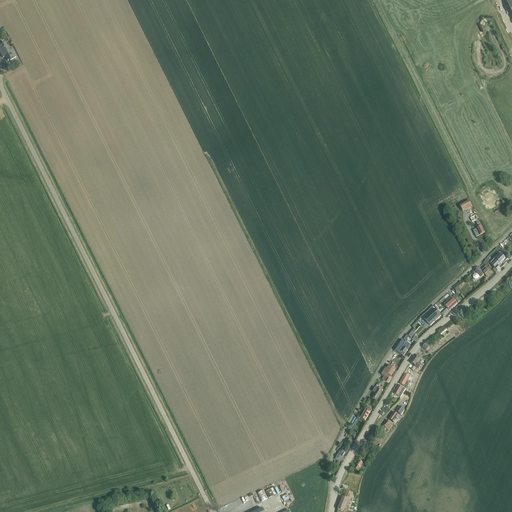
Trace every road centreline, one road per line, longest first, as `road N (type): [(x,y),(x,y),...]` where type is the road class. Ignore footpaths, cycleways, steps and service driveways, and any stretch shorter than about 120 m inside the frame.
road 1 (unclassified): [(212,511),(0,85)]
road 2 (residential): [(511,232),(393,344),(332,457),(335,494)]
road 3 (tertiary): [(357,445),(414,353),(463,308)]
